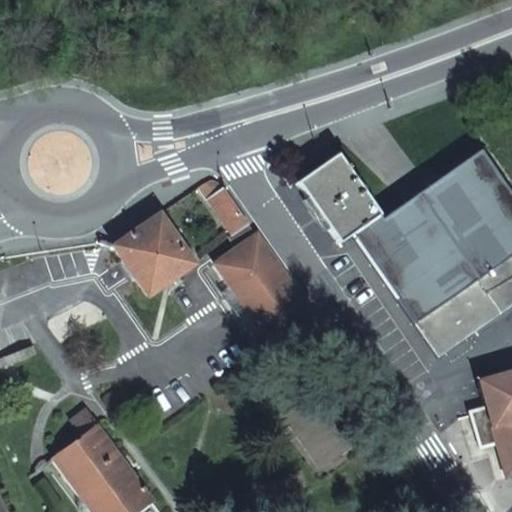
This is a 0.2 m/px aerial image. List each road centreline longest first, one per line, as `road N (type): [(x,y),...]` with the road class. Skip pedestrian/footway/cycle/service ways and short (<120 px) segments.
road 1 (residential): [(224,127),(242,167),(468,511)]
road 2 (secondary): [(511,29),(224,127)]
road 3 (secondary): [(102,200),(197,152),(224,127)]
road 4 (secondary): [(224,127),(163,130),(96,119)]
